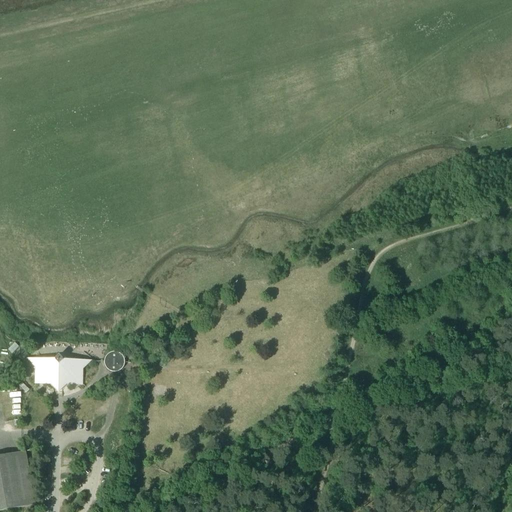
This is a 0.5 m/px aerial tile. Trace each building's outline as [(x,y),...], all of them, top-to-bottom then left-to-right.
[(235,310),(225,312),(226,322),(237,320),(235,310)] [(23,345),(18,350),(24,356),(29,350),(23,345)] [(124,364),(124,363),(124,361),(124,359),(123,358),(122,356),(121,355),(119,354),(118,354),(116,353),(115,353),(113,353),(111,354),(110,354),(108,355),(107,356),(106,358),(106,359),(105,361),(105,363),(105,364),(106,366),(106,367),(107,369),(108,370),(110,371),(111,372),(113,372),(115,372),(116,372),(118,372),(119,371),(121,370),(122,369),(123,367),(124,366),(124,364)] [(82,380),(83,370),(92,361),(64,361),(60,356),(55,360),(28,359),(35,368),(35,378),(37,381),(40,384),(53,385),(56,388),(61,388),(64,385),(76,385),(82,380)] [(0,511),(35,506),(26,452),(0,456),(0,511)]
